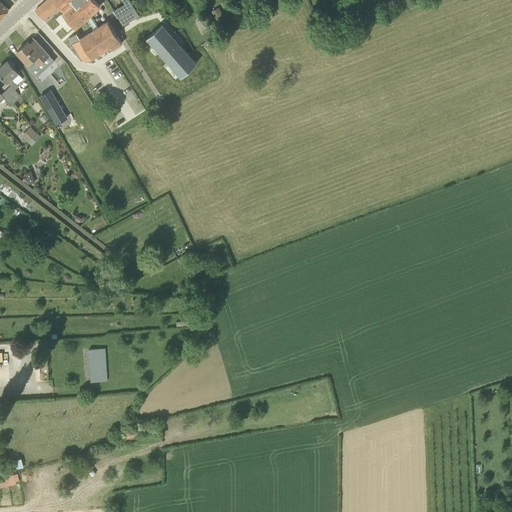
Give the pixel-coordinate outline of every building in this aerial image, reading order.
[(54,0),(60,6),(63,10),(62,12),(64,15),(75,28),(87,17),(95,29),(98,27),(90,14),(100,6),(95,0),(54,0)] [(0,16),(0,17),(9,9),(0,1),(0,16)] [(135,6),(119,16),(123,24),(139,14),(135,6)] [(226,18),(218,7),(212,11),(219,22),(226,18)] [(196,22),(202,29),(208,23),(202,16),(196,22)] [(77,32),(70,37),(85,62),(111,46),(113,49),(122,43),(108,21),(98,27),(95,29),(81,38),(77,32)] [(162,24),(147,38),(181,76),(196,62),(162,24)] [(51,57),(49,54),(38,42),(33,47),(28,41),(17,51),(28,63),(25,65),(33,73),(51,57)] [(0,73),(10,85),(6,90),(16,100),(21,96),(15,89),(18,86),(17,84),(23,78),(17,73),(19,71),(8,59),(0,66),(0,73)] [(149,93),(150,97),(153,96),(148,75),(136,78),(141,96),(149,93)] [(68,117),(51,89),(40,95),(57,124),(68,117)] [(0,101),(4,98),(11,105),(16,110),(19,107),(14,103),(16,100),(6,90),(1,94),(0,92),(0,101)] [(49,118),(44,113),(40,117),(44,122),(49,118)] [(41,136),(36,132),(28,141),(32,145),(41,136)] [(10,225),(3,222),(0,227),(0,229),(6,233),(10,225)] [(105,348),(88,349),(90,382),(107,381),(105,348)] [(126,441),(139,439),(137,428),(124,430),(126,441)] [(12,463),(0,466),(0,472),(13,469),(12,463)] [(0,485),(20,482),(18,473),(0,476),(0,485)]
